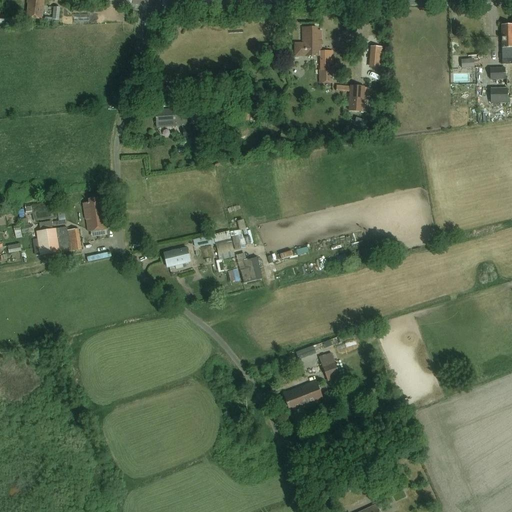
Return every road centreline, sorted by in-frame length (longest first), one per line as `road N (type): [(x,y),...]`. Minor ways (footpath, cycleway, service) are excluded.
road 1 (unclassified): [(318,511),(230,361),(123,252),(116,143),(145,2)]
road 2 (secondary): [(145,2),(297,0)]
